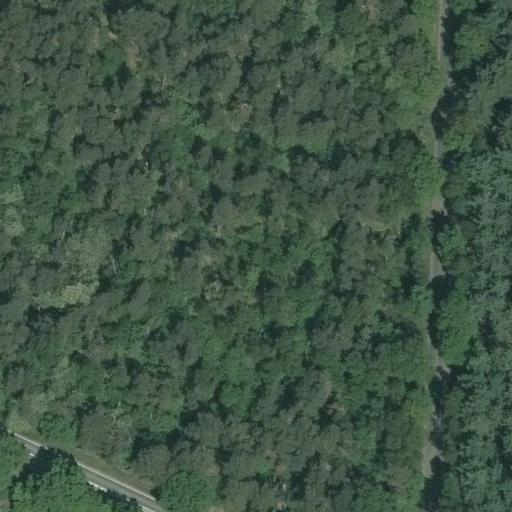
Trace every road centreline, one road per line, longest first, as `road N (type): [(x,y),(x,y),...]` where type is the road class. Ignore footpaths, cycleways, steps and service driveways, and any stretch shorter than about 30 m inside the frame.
road 1 (unclassified): [(454,0),(437,511)]
road 2 (secondary): [(133,511),(0,447)]
